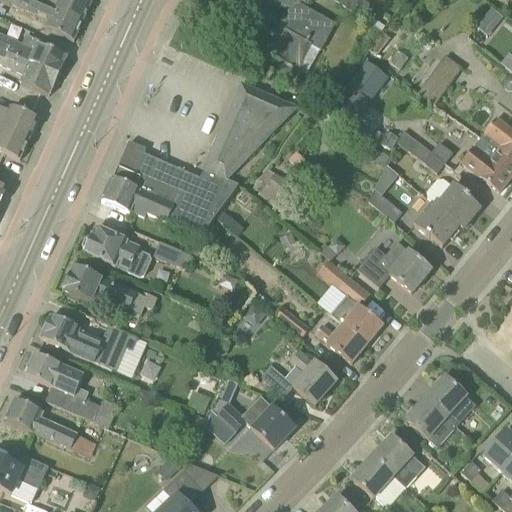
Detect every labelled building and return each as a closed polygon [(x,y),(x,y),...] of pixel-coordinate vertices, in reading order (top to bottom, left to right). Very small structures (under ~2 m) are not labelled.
[(73,45),(83,25),(31,1),(29,0),(0,0),(0,1),(49,24),(45,32),(73,45)] [(92,5),(81,0),(31,0),(31,1),(83,25),(92,5)] [(371,19),(376,11),(358,0),(339,0),(336,5),(368,25),(371,19)] [(276,49),(271,58),(298,73),(311,48),(320,53),(334,28),(292,4),(282,22),(289,26),(284,35),(276,49)] [(491,11),(485,18),(497,27),(502,20),(491,11)] [(371,19),(368,25),(382,33),(385,28),(371,19)] [(67,59),(40,47),(41,44),(26,38),(22,48),(14,43),(0,37),(0,52),(58,79),(67,59)] [(58,79),(0,52),(0,67),(24,79),(20,86),(49,99),(58,79)] [(511,59),(508,57),(501,66),(511,75),(511,59)] [(435,108),(462,70),(444,59),(419,96),(435,108)] [(366,64),(360,71),(382,88),(388,81),(366,64)] [(371,100),(355,87),(335,112),(351,125),(371,100)] [(226,182),(296,112),(241,88),(204,173),(200,182),(144,157),(146,152),(129,145),(112,182),(102,205),(129,218),(131,215),(144,221),(146,216),(167,225),(201,239),(238,188),(226,182)] [(0,129),(29,143),(38,122),(11,110),(9,114),(0,110),(0,129)] [(511,166),(511,132),(496,120),(480,142),(497,154),(511,166)] [(0,151),(21,161),(29,143),(0,129),(0,151)] [(431,156),(418,145),(403,134),(397,145),(437,176),(444,167),(431,156)] [(380,145),(380,146),(390,152),(396,141),(386,135),(382,142),(380,145)] [(499,195),(511,178),(511,166),(497,154),(480,142),(461,166),(499,195)] [(271,210),(284,194),(268,181),(255,197),(271,210)] [(481,211),(470,202),(470,200),(455,187),(452,190),(444,183),(437,183),(427,197),(428,202),(433,206),(432,207),(463,233),(481,211)] [(394,225),(398,220),(402,216),(374,193),(368,204),(394,225)] [(463,233),(432,207),(413,228),(430,242),(431,241),(442,251),(459,230),(463,233)] [(141,250),(96,231),(91,242),(85,242),(82,249),(86,254),(85,256),(116,271),(118,267),(128,271),(126,275),(139,281),(144,279),(151,263),(149,258),(139,253),(141,250)] [(284,251),(296,246),(291,236),(279,241),(284,251)] [(175,269),(181,255),(160,245),(154,260),(175,269)] [(412,297),(431,274),(396,245),(386,258),(376,250),(357,273),(379,291),(390,279),(412,297)] [(323,248),(319,254),(329,263),(334,258),(323,248)] [(181,255),(175,269),(186,274),(193,260),(181,255)] [(360,309),(369,298),(329,263),(319,276),(346,300),(347,298),(360,309)] [(144,309),(152,312),(157,301),(144,296),(142,299),(74,270),(71,277),(70,277),(63,293),(91,305),(95,297),(140,317),(144,309)] [(383,329),(360,309),(347,298),(346,300),(331,318),(342,328),(367,348),(383,329)] [(257,330),(266,317),(253,307),(244,320),(257,330)] [(302,341),(311,330),(283,309),(275,320),(302,341)] [(205,337),(211,322),(197,317),(192,332),(205,337)] [(115,376),(126,352),(132,354),(137,341),(110,330),(105,343),(101,350),(77,339),(80,332),(51,319),(41,342),(115,376)] [(367,348),(342,328),(334,338),(322,329),(315,338),(351,367),(367,348)] [(315,409),(336,385),(300,353),(290,364),(303,376),(292,389),(315,409)] [(78,391),(83,379),(34,357),(25,379),(52,391),(46,404),(94,426),(100,411),(90,407),(90,406),(85,403),(88,396),(78,391)] [(155,383),(161,368),(145,361),(139,375),(155,383)] [(281,399),(291,387),(271,370),(255,388),(265,397),(271,390),(281,399)] [(456,430),(470,415),(476,409),(466,400),(445,381),(426,402),(456,430)] [(209,403),(192,396),(186,412),(203,418),(209,403)] [(228,407),(216,419),(233,436),(234,437),(247,425),(253,432),(252,432),(260,439),(274,453),(280,447),(294,432),(273,411),(260,400),(243,419),(228,407)] [(14,402),(5,424),(71,453),(85,460),(92,445),(78,438),(39,421),(41,415),(14,402)] [(217,402),(212,415),(216,419),(228,407),(217,402)] [(456,430),(426,402),(406,424),(427,442),(437,452),(456,430)] [(191,419),(183,439),(197,446),(206,425),(191,419)] [(501,476),(511,462),(511,439),(505,434),(483,460),(501,476)] [(405,491),(425,471),(412,460),(391,441),(372,462),(393,481),(405,491)] [(17,469),(0,461),(0,492),(32,507),(38,493),(48,470),(21,459),(17,469)] [(172,461),(161,470),(171,482),(188,467),(172,461)] [(393,481),(372,462),(353,483),(374,502),(376,500),(388,511),(405,491),(393,481)] [(511,485),(511,462),(501,476),(511,485)] [(471,485),(480,473),(471,465),(461,477),(471,485)] [(147,511),(190,511),(185,506),(199,492),(183,475),(163,493),(164,494),(147,511)] [(501,511),(511,501),(502,493),(492,504),(501,511)] [(324,511),(349,511),(337,500),(327,510),(324,511)] [(511,511),(511,501),(501,511),(511,511)]
